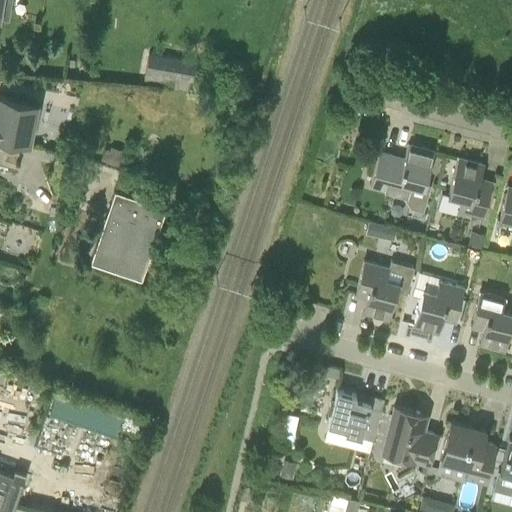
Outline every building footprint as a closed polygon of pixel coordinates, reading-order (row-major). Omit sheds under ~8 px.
[(148,52),(144,79),(195,88),(196,81),(200,61),(148,52)] [(0,138),(30,144),(39,102),(0,94),(0,138)] [(370,185),(383,188),(407,195),(406,197),(411,206),(422,209),(429,184),(425,183),(434,150),(408,143),(404,157),(379,150),(370,185)] [(117,167),(122,151),(109,146),(104,162),(117,167)] [(480,178),(484,164),(458,157),(448,194),(461,197),(458,208),(483,215),(492,181),(480,178)] [(511,186),(508,185),(499,219),(511,222),(511,186)] [(114,188),(90,259),(141,277),(165,205),(114,188)] [(379,236),(382,223),(369,220),(365,233),(379,236)] [(480,247),(484,233),(470,230),(467,243),(480,247)] [(391,259),(389,266),(364,259),(354,294),(367,297),(363,311),(389,318),(397,289),(407,292),(414,266),(391,259)] [(455,321),(464,287),(438,280),(436,291),(423,287),(413,325),(439,332),(443,317),(455,321)] [(505,349),(511,322),(511,311),(502,309),(505,298),(479,291),(470,325),(482,328),(479,342),(505,349)] [(6,304),(0,306),(0,317),(1,319),(10,317),(6,304)] [(338,378),(340,369),(327,365),(324,374),(338,378)] [(369,406),(370,401),(355,397),(356,394),(336,389),(327,423),(345,428),(344,432),(372,439),(380,409),(369,406)] [(57,391),(52,413),(119,428),(124,407),(57,391)] [(429,462),(437,433),(423,429),(427,414),(394,405),(382,449),(415,458),(415,459),(429,462)] [(450,420),(440,459),(465,466),(463,474),(486,480),(496,444),(482,441),(485,429),(450,420)] [(511,436),(509,436),(495,487),(511,491),(511,436)] [(292,480),(296,461),(283,458),(278,477),(292,480)] [(437,472),(438,467),(428,464),(426,474),(435,476),(437,472)] [(0,511),(12,511),(26,472),(14,468),(12,472),(0,468),(0,511)] [(348,496),(348,498),(333,494),(327,511),(355,511),(358,500),(358,498),(348,496)] [(418,507),(426,509),(429,496),(421,494),(418,507)] [(367,511),(368,508),(358,506),(359,500),(358,500),(355,511),(367,511)]
